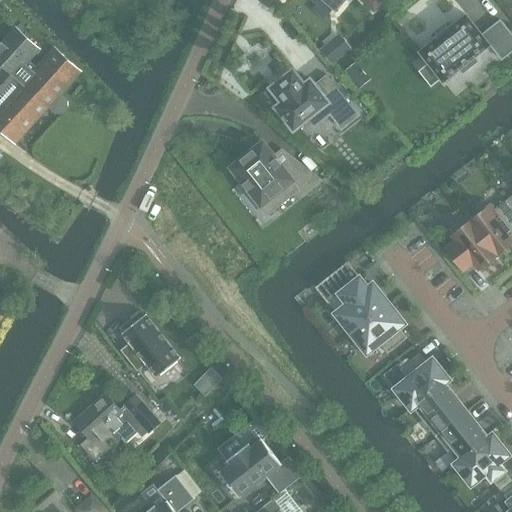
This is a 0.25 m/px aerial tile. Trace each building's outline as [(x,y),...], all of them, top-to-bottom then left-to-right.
[(342,0),(320,0),(319,2),(329,11),(342,0)] [(384,1),(382,0),(361,0),(374,12),(384,1)] [(474,58),(490,45),(502,60),(511,52),(511,35),(500,21),(482,35),(466,15),(448,30),(447,28),(437,37),(438,38),(420,52),(443,82),(459,70),(463,74),(478,62),(474,58)] [(0,129),(16,144),(48,108),(56,114),(62,114),(68,108),(68,102),(60,95),(70,84),(81,72),(56,49),(38,69),(30,61),(40,50),(15,28),(2,43),(3,44),(0,47),(0,129)] [(355,61),(343,71),(357,89),(370,79),(355,61)] [(351,106),(327,75),(314,85),(311,80),(305,85),(293,71),(271,89),(282,103),(276,108),(283,117),(282,118),(286,123),(287,122),(294,130),(304,123),(310,131),(330,116),(334,120),(351,106)] [(322,181),(292,158),(281,167),(274,159),(276,158),(275,157),(274,157),(263,143),(232,168),(243,181),(242,182),(267,214),(298,189),(304,196),(322,181)] [(511,203),(508,199),(495,210),(492,206),(474,221),(499,253),(511,242),(511,203)] [(455,241),(446,249),(464,271),(473,264),(478,270),(497,254),(468,216),(450,230),(455,236),(453,238),(455,241)] [(347,262),(316,288),(329,305),(341,295),(348,304),(336,314),(352,334),(389,304),(373,285),(368,289),(347,262)] [(407,338),(399,328),(404,324),(389,304),(352,334),(367,353),(380,344),(388,354),(407,338)] [(130,343),(120,350),(137,372),(147,364),(157,377),(181,359),(146,315),(144,316),(141,312),(129,322),(132,326),(122,334),(130,343)] [(412,409),(413,409),(444,384),(449,380),(433,360),(428,364),(420,354),(400,369),(408,380),(396,389),(412,409)] [(466,412),(444,384),(413,409),(435,436),(466,412)] [(106,395),(91,409),(118,438),(120,436),(125,443),(136,433),(139,436),(147,429),(150,432),(159,424),(136,397),(120,411),(106,395)] [(91,409),(76,422),(90,437),(81,445),(95,461),(110,448),(104,441),(112,435),(116,440),(118,438),(91,409)] [(487,439),(466,412),(435,436),(457,464),(487,439)] [(498,464),(509,456),(493,435),(487,439),(457,464),(456,464),(472,485),(486,473),(497,487),(509,477),(498,464)] [(289,457),(281,463),(262,439),(260,440),(261,441),(252,448),(249,445),(250,445),(249,444),(227,461),(228,462),(231,465),(221,472),(220,471),(219,472),(240,498),(241,497),(240,496),(265,477),(280,495),(303,476),(289,457)] [(179,511),(195,499),(194,498),(201,493),(184,471),(177,476),(176,475),(157,490),(167,503),(157,510),(155,508),(156,507),(155,506),(146,511),(179,511)] [(284,511),(274,499),(257,511),(284,511)] [(103,511),(95,501),(81,511),(103,511)]
